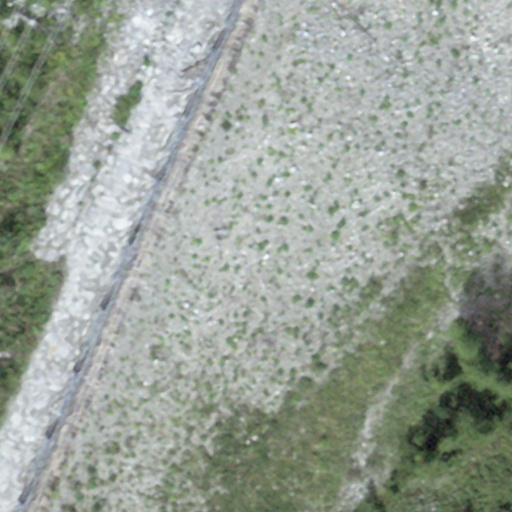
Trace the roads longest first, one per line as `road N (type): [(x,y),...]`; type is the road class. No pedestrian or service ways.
road 1 (track): [(229,511),(309,239),(309,20)]
road 2 (track): [(511,174),(363,347),(238,511)]
